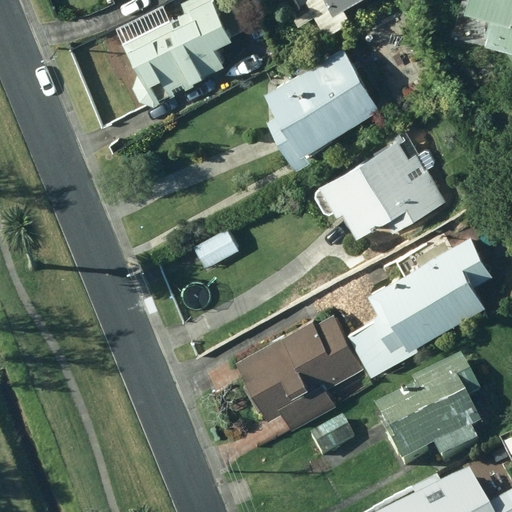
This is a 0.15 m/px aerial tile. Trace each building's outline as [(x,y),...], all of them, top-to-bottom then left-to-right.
[(189,75),(221,61),(211,39),(228,31),(211,0),(186,0),(185,1),(189,10),(170,19),(168,15),(120,39),(135,70),(131,81),(138,94),(150,98),(190,79),(189,75)] [(511,0),(464,0),(461,10),(489,16),(483,40),(507,46),(511,54),(511,0)] [(370,107),(339,44),(262,82),(273,106),(264,110),(287,159),(305,151),(301,141),(370,107)] [(395,220),(441,196),(426,168),(414,174),(395,137),(320,175),(333,202),(341,198),(355,225),(389,208),(395,220)] [(223,227),(193,243),(203,262),(233,246),(223,227)] [(373,314),(346,329),(369,370),(415,345),(410,337),(479,302),(469,282),(488,272),(470,236),(367,287),(377,307),(371,310),(373,314)] [(279,408),(289,425),(334,402),(324,384),(360,365),(331,311),(311,322),(309,316),(253,346),(258,356),(238,367),(264,416),(279,408)] [(472,389),(458,359),(410,383),(413,390),(372,411),(399,465),(429,447),(437,459),(472,439),(466,429),(475,424),(459,397),(472,389)] [(310,434),(320,454),(352,438),(342,418),(310,434)] [(511,511),(511,494),(482,510),(464,475),(437,490),(433,481),(410,494),(415,502),(395,511),(511,511)]
